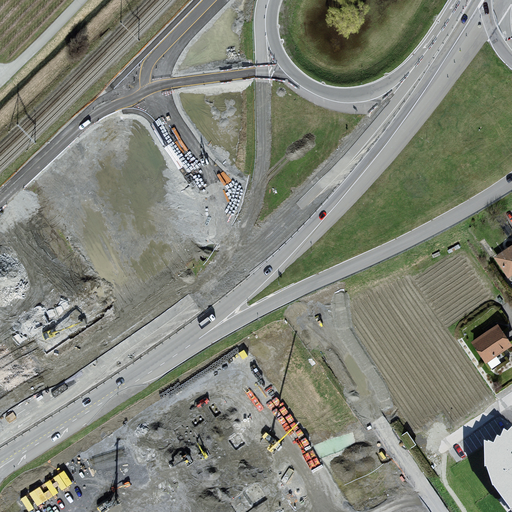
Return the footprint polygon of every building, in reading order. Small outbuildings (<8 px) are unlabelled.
[(511,247),(495,258),(510,279),(511,278),(511,247)] [(93,293),(27,334),(45,362),(110,321),(93,293)] [(511,342),(500,326),(473,344),(488,363),(511,347),(511,342)] [(340,511),(258,387),(68,511),(340,511)] [(511,511),(511,435),(511,437),(508,435),(505,443),(501,441),(498,450),(487,445),(488,476),(491,475),(496,491),(494,492),(510,511),(511,511)]
